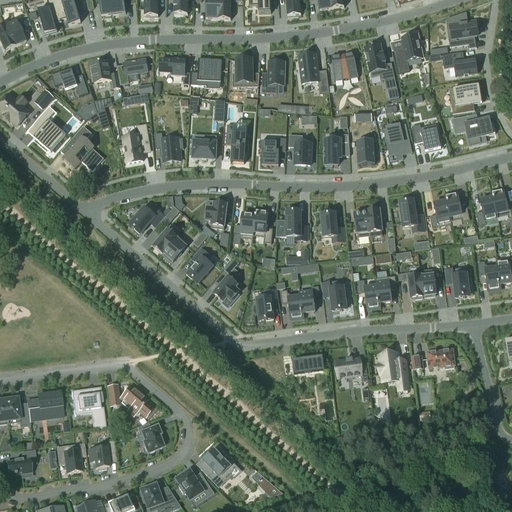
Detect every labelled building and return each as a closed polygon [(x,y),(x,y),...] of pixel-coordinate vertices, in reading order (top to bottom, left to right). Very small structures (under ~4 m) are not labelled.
[(46,0),(49,10),(38,13),(45,37),(57,33),(55,26),(61,24),(53,0),(46,0)] [(61,0),(53,0),(61,24),(61,22),(66,20),(68,28),(81,24),(74,0),(63,4),(61,0)] [(92,0),(86,2),(88,11),(94,10),(92,0)] [(111,0),(98,0),(101,18),(113,17),(111,0)] [(123,0),(111,0),(113,17),(126,15),(123,0)] [(157,0),(143,0),(144,19),(158,18),(157,0)] [(174,0),(174,16),(187,17),(188,0),(174,0)] [(206,0),(206,21),(218,22),(218,0),(206,0)] [(218,0),(218,22),(230,22),(230,0),(218,0)] [(248,0),(249,9),(258,8),(259,16),(271,15),(270,0),(248,0)] [(299,0),(285,0),(287,19),(301,17),(299,0)] [(329,0),(317,0),(320,13),(332,11),(329,0)] [(342,0),(329,0),(332,11),(344,9),(342,0)] [(457,25),(447,27),(450,50),(469,47),(468,40),(477,38),(476,33),(477,33),(476,22),(468,24),(467,20),(456,22),(457,25)] [(15,22),(4,27),(14,49),(25,44),(15,22)] [(4,27),(0,29),(0,47),(3,54),(14,49),(4,27)] [(403,50),(393,52),(398,75),(409,73),(407,63),(422,60),(417,36),(401,40),(403,50)] [(380,47),(365,51),(371,80),(380,78),(381,82),(384,82),(386,92),(397,89),(391,65),(385,67),(384,64),(385,64),(383,55),(382,56),(380,47)] [(340,56),(331,57),(334,83),(343,82),(342,74),(348,74),(349,81),(358,79),(353,54),(344,55),(344,57),(340,58),(340,56)] [(461,55),(442,58),(444,70),(454,68),(456,79),(477,75),(474,61),(462,63),(461,55)] [(303,57),(298,58),(302,86),(318,84),(320,96),(329,95),(326,73),(318,74),(318,73),(317,66),(316,56),(310,57),(310,56),(303,57)] [(160,61),(159,74),(171,75),(171,77),(183,78),(183,87),(189,87),(190,75),(184,75),(185,63),(182,63),(182,60),(172,60),(172,62),(160,61)] [(124,74),(118,75),(120,87),(129,85),(127,77),(148,73),(145,61),(123,65),(124,74)] [(191,74),(191,87),(208,88),(208,83),(220,84),(222,62),(198,61),(197,75),(191,74)] [(236,80),(234,80),(234,89),(258,89),(259,75),(252,75),(252,61),(236,62),(236,80)] [(108,63),(91,65),(94,85),(109,83),(111,92),(120,90),(117,75),(111,76),(111,77),(110,77),(108,63)] [(262,75),(262,95),(277,95),(277,87),(284,88),(284,64),(268,63),(268,75),(262,75)] [(67,72),(49,78),(49,79),(51,78),(55,88),(63,85),(65,92),(75,89),(79,98),(88,95),(82,77),(74,80),(72,73),(68,75),(67,72)] [(455,105),(451,105),(453,117),(469,114),(467,107),(481,105),(478,87),(453,91),(455,105)] [(45,92),(35,104),(42,111),(53,99),(45,92)] [(147,96),(139,97),(140,105),(148,103),(147,96)] [(0,105),(0,113),(4,117),(3,118),(9,124),(10,122),(17,128),(28,114),(22,109),(26,104),(20,99),(16,103),(9,97),(1,106),(0,105)] [(98,114),(111,106),(109,99),(94,104),(98,114)] [(215,103),(214,123),(224,124),(225,104),(215,103)] [(94,104),(76,114),(86,123),(97,115),(94,104)] [(49,109),(34,126),(41,133),(35,140),(50,154),(65,137),(50,124),(57,116),(49,109)] [(470,118),(451,121),(453,130),(465,127),(470,148),(481,145),(480,139),(495,136),(492,125),(489,126),(488,121),(472,125),(470,118)] [(138,137),(123,140),(127,166),(143,163),(141,153),(146,152),(146,153),(150,152),(146,127),(136,128),(138,137)] [(227,127),(225,148),(231,148),(230,162),(244,163),(245,154),(247,154),(248,143),(246,143),(246,135),(233,134),(234,127),(227,127)] [(405,127),(383,132),(389,158),(395,157),(396,161),(403,160),(400,148),(410,145),(405,127)] [(420,127),(411,129),(415,146),(423,145),(425,154),(441,150),(435,127),(421,130),(420,127)] [(83,129),(58,157),(59,158),(61,156),(64,158),(62,161),(63,162),(63,161),(75,171),(82,164),(92,173),(95,170),(94,169),(101,161),(91,153),(95,150),(86,142),(90,137),(83,131),(84,129),(83,129)] [(162,135),(154,136),(156,151),(160,151),(160,156),(163,156),(164,165),(180,163),(179,152),(183,151),(182,141),(178,141),(178,140),(162,141),(162,135)] [(194,143),(193,160),(201,161),(201,162),(207,162),(207,161),(215,162),(216,138),(207,137),(207,144),(194,143)] [(289,137),(288,150),(295,150),(295,167),(310,167),(311,146),(302,145),(302,138),(289,137)] [(325,151),(323,151),(323,160),(325,160),(325,169),(332,169),(332,168),(338,168),(337,158),(340,157),(340,158),(350,158),(348,137),(340,137),(340,142),(325,142),(325,151)] [(260,143),(260,153),(262,153),(262,167),(278,168),(279,153),(285,154),(286,141),(276,140),(276,144),(260,143)] [(373,142),(356,143),(358,167),(362,167),(375,166),(373,142)] [(504,193),(491,196),(491,199),(492,199),(497,220),(508,217),(509,221),(511,219),(511,206),(507,208),(504,193)] [(457,196),(445,199),(445,203),(446,203),(450,223),(451,223),(462,221),(462,224),(470,223),(467,210),(461,212),(457,196)] [(482,214),(476,215),(479,227),(486,226),(485,222),(497,220),(492,199),(491,199),(480,202),(482,214)] [(206,210),(205,219),(207,220),(206,223),(212,223),(211,230),(216,230),(224,231),(225,222),(227,207),(214,205),(214,204),(207,203),(206,210)] [(404,205),(399,205),(403,230),(412,229),(413,235),(425,233),(422,217),(416,218),(414,203),(407,204),(406,204),(404,204),(404,205)] [(436,217),(430,218),(432,231),(451,226),(451,223),(450,223),(446,203),(445,203),(434,205),(436,217)] [(136,219),(130,226),(133,229),(135,231),(136,231),(141,235),(150,225),(155,229),(164,218),(161,215),(148,204),(141,213),(139,211),(134,217),(136,219)] [(174,209),(160,225),(166,229),(179,213),(174,209)] [(379,212),(366,214),(367,214),(370,239),(369,239),(382,238),(379,212)] [(255,217),(253,238),(264,239),(264,245),(271,246),(273,231),(266,230),(268,215),(255,213),(254,217),(255,217)] [(286,214),(286,239),(295,239),(295,242),(307,242),(307,228),(301,228),(301,214),(294,214),(294,213),(291,213),(291,214),(286,214)] [(356,215),(355,215),(357,240),(369,239),(370,239),(367,214),(366,214),(365,214),(365,213),(356,214),(356,215)] [(235,227),(233,240),(253,242),(253,238),(255,217),(254,217),(242,216),(241,228),(235,227)] [(322,227),(319,227),(320,234),(322,234),(323,239),(332,239),(332,245),(344,244),(343,230),(337,230),(335,216),(328,217),(328,216),(325,216),(325,217),(321,217),(322,227)] [(170,228),(154,247),(163,256),(180,236),(170,228)] [(203,233),(193,245),(198,249),(208,238),(203,233)] [(221,235),(220,247),(228,248),(229,236),(221,235)] [(180,236),(163,256),(164,256),(165,256),(164,258),(171,264),(172,263),(173,264),(189,245),(180,237),(180,236)] [(429,243),(420,244),(421,252),(430,251),(429,243)] [(197,265),(187,276),(193,281),(192,281),(195,283),(198,286),(213,269),(206,263),(210,258),(201,250),(192,261),(197,265)] [(300,258),(286,258),(286,267),(308,267),(308,258),(300,258)] [(233,260),(223,271),(229,276),(234,270),(239,264),(233,260)] [(263,260),(262,268),(274,271),(275,261),(263,260)] [(358,260),(351,261),(352,268),(359,267),(358,260)] [(511,260),(496,262),(496,266),(497,266),(499,287),(500,287),(511,285),(510,273),(511,273),(511,260)] [(484,264),(477,265),(479,277),(486,276),(488,292),(500,290),(500,287),(499,287),(497,266),(496,266),(485,267),(484,264)] [(466,269),(445,272),(447,286),(453,285),(455,299),(462,299),(465,299),(465,298),(470,298),(468,288),(471,288),(470,281),(468,281),(466,269)] [(420,273),(407,275),(409,288),(409,289),(409,292),(410,292),(411,300),(414,300),(415,301),(422,300),(422,299),(423,299),(420,278),(421,278),(420,273)] [(229,277),(213,295),(223,304),(226,300),(231,304),(231,303),(232,305),(239,297),(237,296),(239,294),(235,290),(239,285),(229,277)] [(421,278),(420,278),(423,299),(423,298),(425,298),(425,300),(434,298),(434,297),(435,297),(434,289),(435,289),(435,288),(434,288),(434,286),(434,285),(433,277),(421,278)] [(395,278),(375,281),(376,288),(377,288),(379,305),(380,305),(391,303),(390,292),(396,291),(395,278)] [(343,282),(322,285),(324,299),(330,298),(332,312),(339,311),(339,312),(342,312),(342,311),(346,310),(345,301),(348,301),(347,294),(344,294),(343,282)] [(364,282),(357,283),(359,296),(365,295),(367,310),(380,309),(380,305),(379,305),(377,288),(376,288),(365,289),(364,282)] [(312,293),(300,294),(302,315),(303,315),(305,315),(315,314),(313,302),(319,301),(320,301),(318,288),(311,289),(312,293)] [(265,299),(256,301),(259,323),(263,322),(263,323),(266,322),(273,321),(271,306),(277,306),(278,306),(277,295),(276,292),(268,293),(264,293),(265,299)] [(287,292),(280,293),(282,306),(288,305),(290,320),(303,319),(303,315),(302,315),(300,294),(287,296),(287,292)] [(452,351),(427,355),(429,371),(444,369),(445,371),(454,370),(454,368),(455,368),(452,351)] [(398,363),(397,355),(379,357),(380,366),(378,366),(379,376),(384,375),(386,384),(397,382),(398,390),(409,388),(405,362),(398,363)] [(294,362),(292,362),(294,375),(294,377),(324,373),(324,369),(323,358),(313,359),(313,358),(294,361),(294,362)] [(421,358),(412,359),(413,372),(423,371),(421,358)] [(360,365),(359,361),(353,362),(353,359),(345,360),(345,363),(336,364),(338,380),(361,377),(361,384),(368,383),(366,364),(360,365)] [(285,378),(283,363),(263,366),(278,379),(285,378)] [(146,403),(130,389),(120,400),(123,403),(121,405),(128,411),(130,409),(136,414),(137,412),(145,419),(152,411),(144,404),(146,403)] [(96,430),(106,429),(103,409),(100,410),(98,396),(89,397),(88,392),(71,394),(74,416),(90,414),(91,419),(97,418),(98,425),(95,425),(96,430)] [(39,410),(27,411),(29,425),(30,425),(30,423),(62,419),(63,419),(59,395),(38,398),(39,410)] [(118,397),(108,399),(110,408),(119,407),(118,397)] [(10,400),(4,401),(7,426),(19,424),(20,429),(30,428),(27,408),(18,409),(17,400),(10,401),(10,400)] [(150,431),(148,425),(137,430),(139,436),(141,435),(144,444),(143,444),(147,456),(163,449),(158,437),(160,436),(157,428),(150,431)] [(113,443),(105,444),(106,447),(98,448),(99,450),(88,452),(90,464),(94,463),(95,471),(98,470),(98,472),(107,471),(106,469),(109,469),(108,462),(116,461),(113,443)] [(78,447),(79,453),(64,455),(64,449),(56,450),(58,463),(65,463),(66,475),(82,473),(80,459),(86,458),(84,446),(78,447)] [(213,453),(213,452),(207,457),(208,458),(203,462),(206,465),(200,471),(218,489),(230,478),(226,475),(235,467),(227,458),(223,461),(214,452),(213,453)] [(34,453),(21,454),(22,461),(14,462),(14,463),(7,464),(8,477),(13,477),(16,477),(16,476),(21,476),(22,480),(31,478),(30,467),(36,466),(34,453)] [(180,479),(177,481),(181,488),(179,489),(183,497),(186,495),(190,502),(203,494),(206,497),(212,493),(205,483),(199,487),(190,472),(187,474),(185,473),(178,477),(180,479)] [(177,505),(168,489),(159,492),(156,486),(141,492),(142,494),(140,495),(144,505),(146,504),(148,511),(155,511),(165,508),(166,509),(177,505)] [(109,508),(106,509),(106,511),(141,511),(137,498),(130,500),(129,498),(121,500),(108,505),(109,508)]
